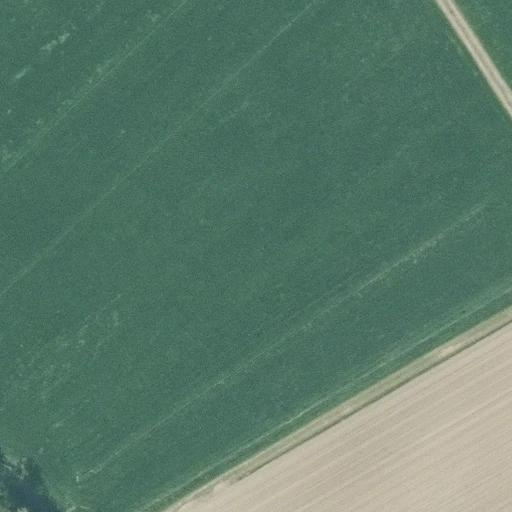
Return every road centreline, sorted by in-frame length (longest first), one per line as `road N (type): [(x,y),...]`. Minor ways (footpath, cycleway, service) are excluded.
road 1 (track): [(179,511),(511,315)]
road 2 (track): [(511,111),(441,0)]
